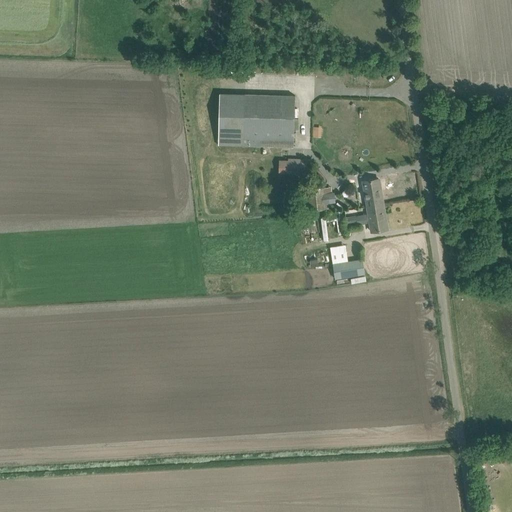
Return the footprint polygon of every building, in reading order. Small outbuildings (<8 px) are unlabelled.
[(294,147),(294,140),(294,130),(295,119),(295,95),(244,94),(220,93),(219,145),(243,146),(294,147)] [(315,126),(315,136),(323,136),(323,126),(315,126)] [(279,173),(310,174),(310,159),(288,158),(288,160),(279,160),(279,173)] [(368,206),(383,204),(379,179),(363,181),(368,206)] [(324,201),(322,187),(302,189),(305,211),(329,208),(328,201),(324,201)] [(372,232),(378,231),(387,229),(383,204),(368,206),(372,232)] [(341,213),(323,214),(325,239),(330,239),(329,220),(341,219),(341,213)] [(347,226),(358,224),(357,216),(346,217),(347,226)] [(348,261),(345,245),(330,247),(335,279),(364,274),(362,258),(348,261)]
